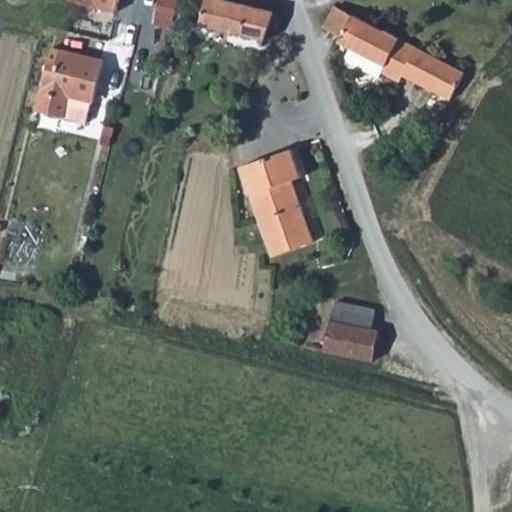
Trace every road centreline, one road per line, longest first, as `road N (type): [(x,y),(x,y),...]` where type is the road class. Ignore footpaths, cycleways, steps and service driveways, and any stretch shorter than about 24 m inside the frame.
road 1 (unclassified): [(289,0),(388,281),(464,388),(511,421)]
road 2 (track): [(464,388),(476,511)]
